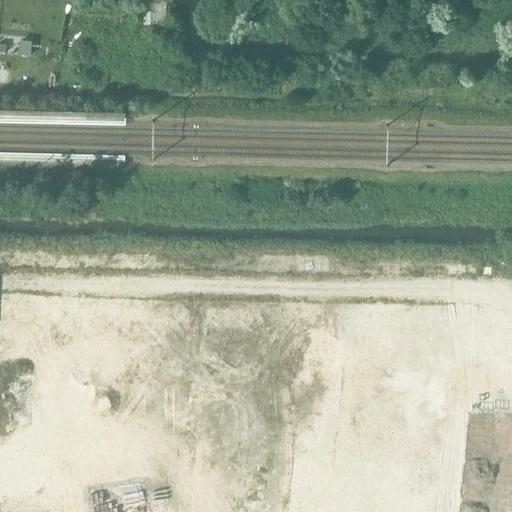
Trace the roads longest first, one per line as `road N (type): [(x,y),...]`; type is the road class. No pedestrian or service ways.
road 1 (residential): [(208,286),(194,511)]
road 2 (residential): [(456,296),(446,511)]
